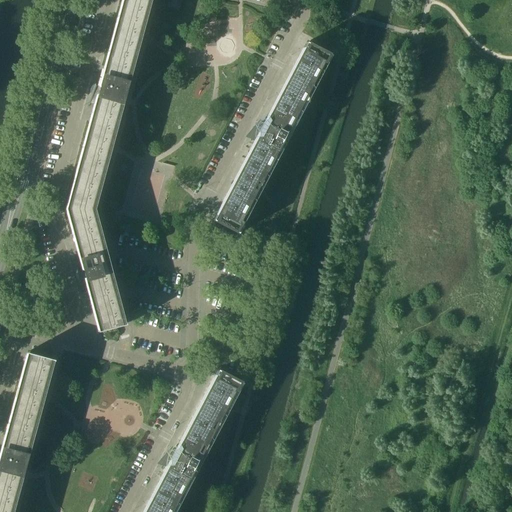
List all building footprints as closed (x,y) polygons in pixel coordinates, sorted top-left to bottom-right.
[(91,210),(126,81),(147,0),(124,0),(68,210),(91,210)] [(178,11),(180,0),(167,0),(166,8),(178,11)] [(270,169),(288,137),(302,109),(313,89),(330,57),(305,44),(212,221),(237,234),(240,228),(257,195),(262,185),(270,169)] [(122,326),(106,268),(91,210),(68,210),(100,331),(122,326)] [(0,511),(9,511),(26,452),(50,360),(29,354),(0,460),(0,511)] [(173,511),(228,408),(241,383),(216,370),(141,511),(173,511)]
